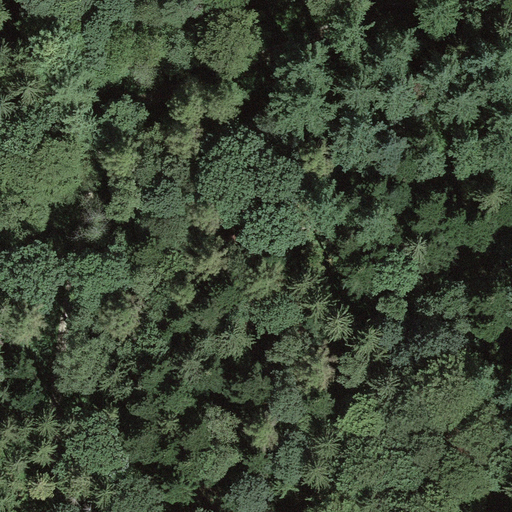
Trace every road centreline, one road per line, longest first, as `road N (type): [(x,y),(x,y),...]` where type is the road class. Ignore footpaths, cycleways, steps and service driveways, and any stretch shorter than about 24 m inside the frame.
road 1 (track): [(57,511),(55,367),(114,110),(0,5)]
road 2 (track): [(0,186),(114,110),(394,0)]
